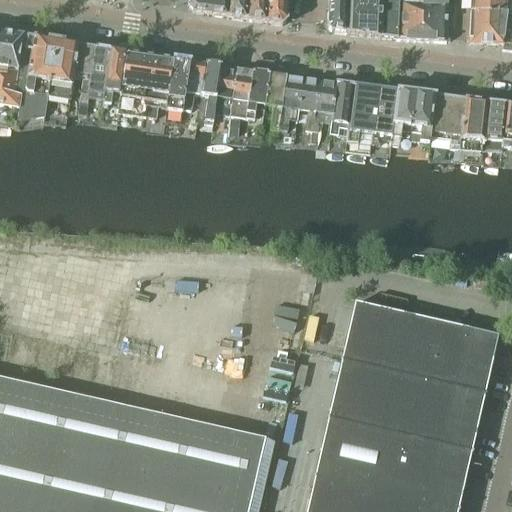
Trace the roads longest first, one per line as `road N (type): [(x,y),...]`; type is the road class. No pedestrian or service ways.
road 1 (unclassified): [(511,312),(374,280),(343,285),(334,295),(286,511)]
road 2 (tertiary): [(308,53),(511,80)]
road 3 (tertiary): [(0,12),(159,32)]
road 4 (tertiary): [(159,32),(308,53)]
